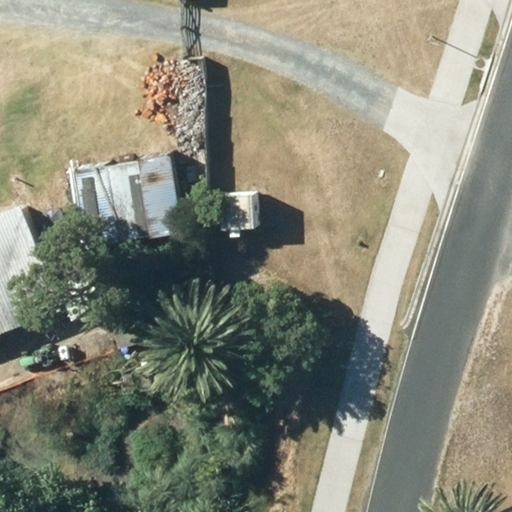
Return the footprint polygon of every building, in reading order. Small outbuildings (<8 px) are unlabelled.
[(156,108),(119,111),(128,200),(164,197),(156,108)] [(114,115),(81,117),(87,208),(120,205),(114,115)] [(256,188),(217,190),(218,223),(258,222),(256,188)] [(17,199),(0,205),(0,327),(58,305),(17,199)] [(106,300),(117,341),(161,329),(149,288),(106,300)]
